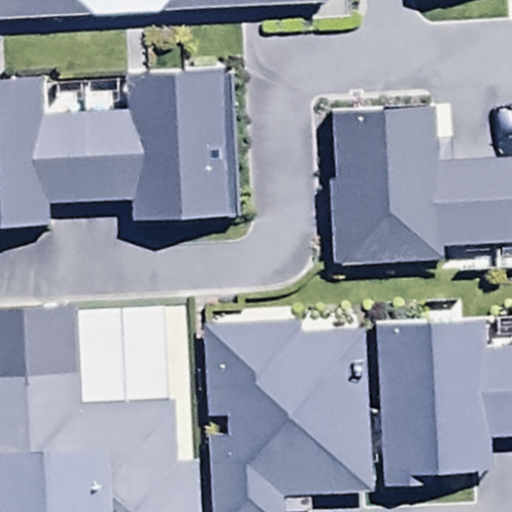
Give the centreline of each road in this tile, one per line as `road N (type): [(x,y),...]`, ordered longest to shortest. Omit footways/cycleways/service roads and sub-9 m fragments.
road 1 (residential): [(385,51),(280,58),(283,243),(264,261),(0,269)]
road 2 (residential): [(511,41),(385,51)]
